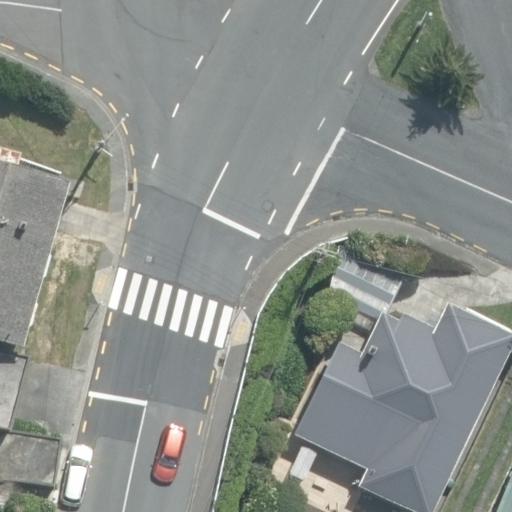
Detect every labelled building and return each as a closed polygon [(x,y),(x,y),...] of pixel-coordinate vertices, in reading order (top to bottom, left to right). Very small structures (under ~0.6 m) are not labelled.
[(0,343),(18,349),(67,186),(0,166),(0,343)] [(327,298),(377,322),(380,315),(383,317),(403,278),(336,245),(327,298)] [(356,485),(411,511),(431,511),(511,346),(511,336),(449,305),(442,319),(432,313),(426,326),(403,315),(398,325),(385,318),(383,318),(381,316),(379,321),(378,322),(361,357),(337,345),(296,431),(366,465),(356,485)] [(0,425),(9,428),(28,358),(0,351),(0,425)] [(0,478),(51,486),(58,441),(0,431),(0,478)] [(511,511),(511,468),(492,511),(511,511)]
